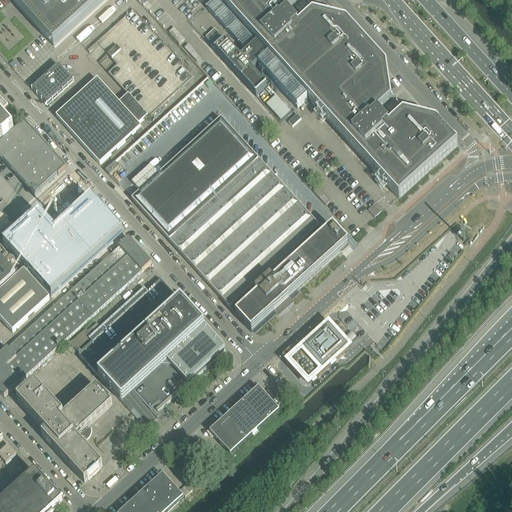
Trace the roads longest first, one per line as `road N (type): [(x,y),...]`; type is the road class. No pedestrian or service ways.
road 1 (unclassified): [(258,362),(0,75)]
road 2 (motorway): [(511,241),(284,511)]
road 3 (motorway): [(511,334),(334,511)]
road 4 (unclassified): [(340,0),(461,130),(471,144),(470,173)]
road 5 (tertiary): [(95,511),(258,362)]
road 6 (motorway): [(383,511),(511,383)]
road 7 (tertiary): [(366,268),(394,260),(476,186),(511,177)]
road 8 (secondary): [(396,3),(511,131)]
road 9 (tertiary): [(258,362),(366,268)]
road 10 (tertiary): [(470,173),(366,268)]
road 11 (unclassified): [(0,416),(87,511)]
road 12 (secondary): [(511,95),(424,0)]
road 13 (motorway): [(419,511),(511,425)]
